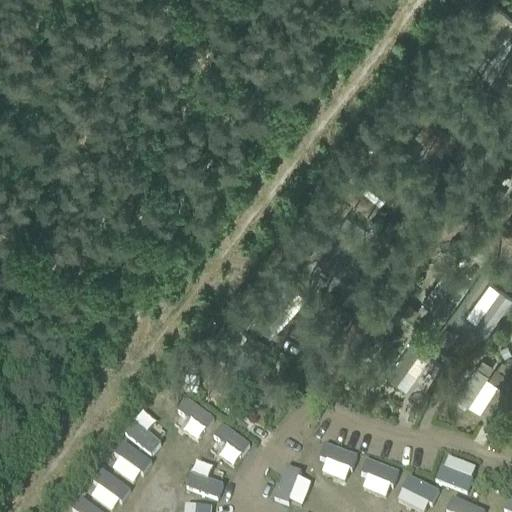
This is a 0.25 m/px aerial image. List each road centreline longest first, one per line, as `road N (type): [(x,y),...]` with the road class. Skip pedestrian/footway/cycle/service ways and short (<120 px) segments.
road 1 (track): [(126,380),(419,0)]
road 2 (track): [(12,511),(126,380)]
